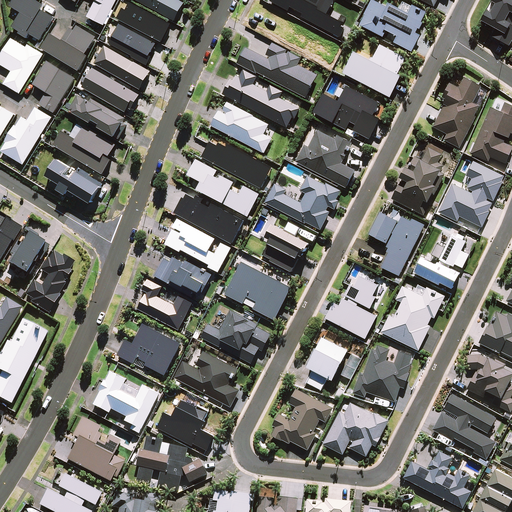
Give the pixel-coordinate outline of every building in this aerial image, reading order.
[(335,0),(271,0),(271,1),(289,11),(292,7),(304,14),(302,17),(341,38),(346,28),(343,26),(344,23),(328,14),(335,0)] [(387,6),(374,0),(372,0),(360,25),(383,36),(386,30),(398,36),(395,42),(412,51),(420,35),(416,34),(427,12),(403,1),(400,8),(389,2),(387,6)] [(52,32),(42,48),(80,71),(89,56),(87,54),(97,37),(78,26),(76,30),(71,28),(64,40),(52,32)] [(21,94),(45,54),(29,44),(27,47),(13,38),(0,59),(0,63),(13,71),(5,84),(21,94)] [(406,58),(380,45),(373,60),(355,51),(344,73),(390,97),(401,75),(398,74),(406,58)] [(106,46),(96,63),(142,90),(152,72),(135,62),(135,63),(106,46)] [(90,78),(84,87),(127,112),(129,107),(133,109),(141,95),(94,68),(89,78),(90,78)] [(460,88),(450,83),(443,98),(447,99),(434,127),(448,134),(444,140),(460,148),(480,106),(473,102),(481,86),(464,78),(460,88)] [(380,103),(347,86),(339,101),(324,94),(315,112),(347,129),(351,121),(356,124),(354,130),(370,138),(380,119),(373,115),(380,103)] [(511,132),(511,105),(505,103),(501,112),(491,108),(471,153),(489,161),(491,156),(506,163),(511,148),(511,146),(503,143),(506,137),(509,139),(511,132)] [(0,140),(17,114),(0,104),(0,140)] [(8,142),(2,151),(25,165),(54,117),(37,107),(29,120),(23,117),(18,126),(16,125),(6,141),(8,142)] [(336,139),(318,130),(310,147),(306,144),(297,162),(346,187),(355,170),(342,163),(352,143),(338,136),(336,139)] [(443,151),(431,144),(422,160),(416,157),(410,167),(407,165),(401,177),(409,181),(406,186),(400,183),(392,199),(423,215),(445,174),(440,172),(444,165),(438,162),(443,151)] [(505,176),(474,161),(467,176),(473,179),(467,191),(453,184),(438,214),(458,224),(462,217),(481,226),(505,176)] [(322,230),(330,212),(326,210),(328,206),(335,210),(339,200),(337,199),(341,190),(326,183),(325,185),(308,176),(301,190),(306,193),(301,203),(285,195),(288,189),(275,183),(265,203),(306,224),(307,222),(322,230)] [(370,234),(388,243),(399,221),(395,219),(398,213),(392,210),(389,216),(380,212),(370,234)] [(399,221),(388,243),(387,246),(389,247),(387,252),(389,253),(382,267),(401,276),(425,225),(402,215),(399,221)] [(273,240),(264,255),(272,259),(271,261),(293,272),(302,255),(304,256),(311,243),(297,235),(301,227),(290,222),(286,230),(275,223),(268,237),(273,240)] [(292,286),(243,261),(226,294),(244,303),(247,296),(258,301),(254,308),(275,319),(292,286)] [(346,295),(370,307),(382,285),(380,283),(361,274),(354,287),(350,286),(346,295)] [(396,317),(391,315),(382,332),(420,351),(432,326),(430,325),(433,317),(436,318),(447,296),(428,286),(427,288),(419,284),(416,292),(404,285),(397,299),(403,302),(396,317)] [(377,316),(344,298),(340,305),(334,302),(326,317),(366,338),(377,316)] [(258,324),(231,310),(221,329),(209,323),(202,337),(252,363),(260,347),(263,349),(271,334),(257,326),(258,324)] [(511,315),(508,314),(507,316),(497,311),(487,331),(485,331),(480,342),(499,352),(500,351),(511,356),(511,315)] [(0,397),(13,404),(49,332),(24,319),(12,343),(9,341),(0,358),(0,369),(4,371),(0,378),(0,397)] [(349,349),(324,336),(308,366),(314,369),(307,382),(322,389),(329,376),(333,378),(349,349)] [(400,387),(405,389),(410,373),(409,373),(412,363),(409,363),(412,354),(399,350),(395,363),(386,360),(390,350),(378,346),(376,350),(373,349),(364,373),(361,372),(354,393),(365,397),(367,391),(395,401),(400,387)] [(239,369),(204,351),(196,367),(184,361),(176,378),(231,406),(239,389),(231,385),(239,369)] [(361,359),(352,354),(342,374),(351,379),(361,359)] [(483,355),(483,354),(468,354),(468,369),(477,369),(468,389),(475,392),(495,402),(494,403),(511,412),(511,410),(511,384),(508,383),(511,375),(511,370),(510,369),(511,366),(489,356),(488,358),(483,355)] [(333,407),(297,389),(290,403),(297,406),(290,419),(280,413),(274,425),(276,426),(272,434),(289,443),(291,440),(308,449),(318,429),(315,428),(320,418),(326,421),(333,407)] [(473,424),(488,432),(495,416),(451,394),(433,430),(452,439),(454,437),(476,448),(475,451),(487,458),(496,441),(471,428),(473,424)] [(209,413),(182,399),(174,416),(166,412),(158,430),(191,446),(190,448),(204,455),(214,435),(201,429),(209,413)] [(343,454),(351,440),(354,441),(351,447),(367,456),(373,443),(376,445),(389,420),(376,413),(375,415),(351,403),(346,413),(341,410),(324,444),(343,454)] [(511,430),(506,440),(509,442),(501,459),(511,464),(511,430)] [(185,458),(187,448),(159,442),(160,440),(147,437),(143,451),(139,450),(136,467),(140,467),(137,482),(150,485),(153,469),(160,471),(157,487),(178,491),(181,476),(187,478),(190,483),(207,474),(200,459),(190,464),(191,459),(185,458)] [(455,459),(439,451),(429,469),(413,461),(404,478),(463,508),(472,491),(464,487),(471,474),(459,468),(455,475),(448,471),(455,459)] [(504,511),(511,498),(511,476),(496,468),(473,511),(472,511),(504,511)] [(248,511),(251,495),(213,490),(210,511),(213,511),(248,511)] [(157,511),(161,496),(145,493),(144,501),(134,499),(134,495),(115,492),(113,507),(119,508),(118,511),(157,511)] [(259,497),(256,511),(295,511),(297,499),(274,497),(274,499),(259,497)] [(349,511),(350,503),(307,498),(305,511),(349,511)]
